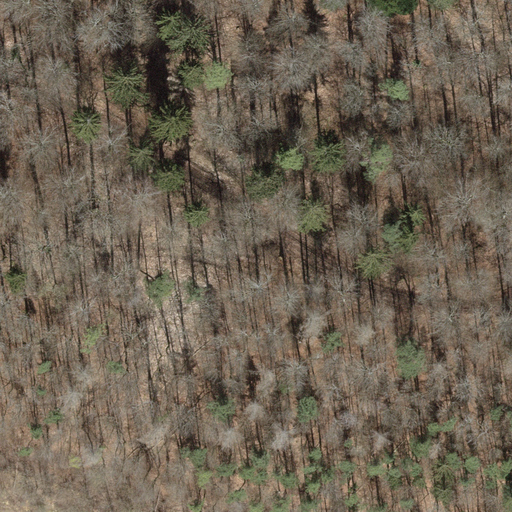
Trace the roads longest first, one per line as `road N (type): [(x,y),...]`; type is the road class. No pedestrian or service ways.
road 1 (track): [(0,224),(78,241),(200,252),(469,305),(511,298)]
road 2 (track): [(0,80),(118,124),(385,291)]
